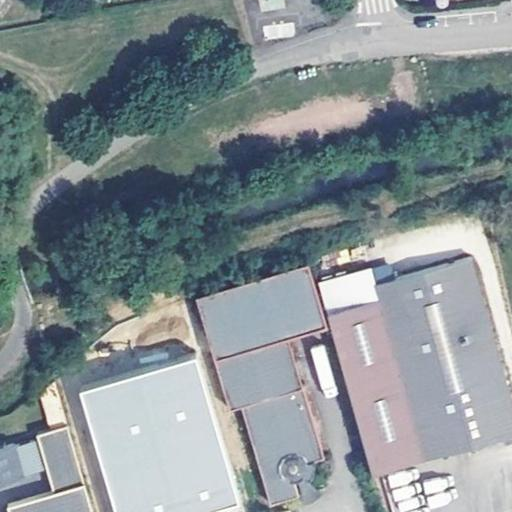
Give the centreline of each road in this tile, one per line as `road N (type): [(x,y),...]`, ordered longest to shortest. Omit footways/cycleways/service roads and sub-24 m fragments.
road 1 (unclassified): [(384,41),(256,70)]
road 2 (residential): [(384,41),(511,31)]
